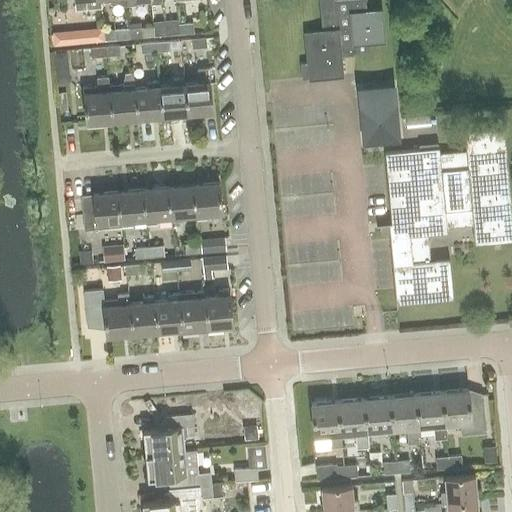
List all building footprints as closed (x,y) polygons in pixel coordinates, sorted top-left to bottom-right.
[(74,0),(76,9),(101,7),(100,2),(100,0),(74,0)] [(370,42),(385,41),(382,10),(367,11),(365,0),(319,0),(322,30),(306,32),(308,62),(300,63),(302,79),(343,75),(341,55),(371,52),(370,42)] [(193,23),(179,24),(180,34),(194,33),(193,23)] [(180,34),(179,24),(154,26),(155,37),(166,35),(180,34)] [(155,37),(154,26),(129,28),(130,38),(142,37),(154,36),(154,37),(155,37)] [(92,28),(78,29),(80,43),(94,42),(92,28)] [(130,38),(129,28),(114,30),(115,39),(130,38)] [(207,47),(206,37),(192,38),(192,48),(207,47)] [(181,40),(155,42),(156,51),(182,50),(181,40)] [(156,51),(155,42),(140,43),(142,53),(156,51)] [(119,45),(105,46),(106,57),(120,55),(119,45)] [(106,57),(105,46),(90,48),(91,58),(106,57)] [(55,51),(58,82),(71,81),(67,50),(55,51)] [(213,111),(210,75),(209,67),(198,68),(199,82),(185,83),(187,113),(213,111)] [(135,87),(134,73),(125,73),(123,83),(124,88),(110,90),(109,90),(112,120),(137,118),(135,87)] [(109,90),(110,90),(109,76),(97,77),(98,86),(83,87),(86,122),(112,120),(109,90)] [(185,83),(185,78),(174,79),(174,84),(160,85),(162,115),(187,113),(185,83)] [(160,85),(160,80),(149,81),(149,86),(135,87),(137,118),(162,115),(160,85)] [(362,91),(365,120),(393,118),(390,88),(362,91)] [(392,224),(381,225),(382,232),(390,232),(393,264),(397,304),(453,298),(450,259),(431,261),(428,234),(447,232),(447,227),(474,224),(476,243),(511,240),(511,205),(505,127),(465,131),(467,150),(440,152),(440,147),(385,152),(392,224)] [(220,182),(194,184),(197,214),(196,214),(197,220),(208,218),(207,213),(223,212),(220,182)] [(197,214),(194,184),(169,186),(172,216),(171,216),(172,222),(183,221),(182,215),(196,214),(197,214)] [(172,216),(169,186),(144,188),(147,219),(146,219),(147,224),(158,223),(157,218),(171,216),(172,216)] [(147,219),(144,188),(119,191),(121,221),(121,226),(133,225),(132,220),(146,219),(147,219)] [(121,221),(119,191),(93,193),(94,199),(82,200),(84,229),(108,227),(107,222),(121,221)] [(226,250),(225,236),(200,239),(201,252),(226,250)] [(201,252),(200,242),(185,243),(186,253),(201,252)] [(125,259),(123,244),(102,246),(104,261),(125,259)] [(165,255),(164,246),(149,247),(150,256),(165,255)] [(150,256),(149,247),(135,248),(136,257),(150,256)] [(92,252),(80,254),(81,264),(93,262),(92,252)] [(228,268),(226,255),(202,257),(204,278),(212,278),(211,269),(228,268)] [(190,269),(190,259),(176,260),(177,270),(190,269)] [(177,270),(176,260),(161,261),(162,271),(177,270)] [(140,273),(140,263),(123,265),(124,275),(140,273)] [(121,280),(120,265),(107,266),(108,281),(121,280)] [(129,303),(130,303),(128,292),(117,293),(118,298),(104,300),(103,288),(84,290),(87,326),(105,328),(106,335),(132,333),(129,303)] [(219,295),(205,296),(204,296),(207,326),(233,324),(230,288),(218,289),(219,295)] [(204,296),(205,296),(204,290),(179,293),(180,298),(179,298),(182,328),(207,326),(204,296)] [(180,298),(179,293),(168,294),(168,299),(155,300),(154,300),(157,331),(182,328),(179,298),(180,298)] [(154,300),(155,300),(154,295),(143,296),(143,301),(130,303),(129,303),(132,333),(157,331),(154,300)] [(483,393),(469,388),(442,391),(445,423),(446,423),(461,422),(462,434),(487,432),(483,393)] [(445,423),(442,391),(416,393),(419,426),(420,426),(434,424),(435,439),(447,438),(446,423),(445,423)] [(419,426),(416,393),(390,395),(393,428),(407,427),(408,443),(421,442),(420,426),(419,426)] [(393,428),(390,395),(364,398),(367,430),(393,428)] [(367,430),(364,398),(338,400),(341,433),(355,432),(357,448),(369,446),(367,430)] [(341,433),(338,400),(311,403),(314,435),(330,434),(332,446),(342,446),(341,433)] [(143,430),(145,454),(183,450),(182,435),(195,434),(193,413),(166,416),(168,427),(143,430)] [(245,438),(258,437),(257,425),(244,426),(245,438)] [(496,445),(483,446),(485,462),(498,461),(496,445)] [(198,473),(197,464),(196,449),(183,451),(183,450),(145,454),(148,478),(172,476),(173,488),(211,484),(210,471),(198,473)] [(461,454),(448,456),(449,468),(462,467),(461,454)] [(449,468),(448,456),(436,457),(437,469),(449,468)] [(409,459),(396,460),(397,472),(410,471),(409,459)] [(397,472),(396,460),(383,461),(384,473),(397,472)] [(345,477),(344,465),(337,466),(336,463),(316,465),(317,479),(345,477)] [(357,464),(344,465),(345,477),(358,476),(357,464)] [(255,479),(254,467),(234,469),(235,481),(255,479)] [(442,503),(447,503),(447,502),(477,499),(475,474),(445,477),(446,492),(441,492),(442,503)] [(213,496),(211,484),(173,488),(174,499),(142,502),(142,511),(180,511),(181,508),(201,506),(201,497),(213,496)] [(322,487),(324,511),(332,511),(355,510),(360,510),(358,499),(354,499),(352,484),(322,487)] [(403,493),(405,507),(415,506),(413,492),(403,493)] [(386,494),(388,508),(398,507),(396,493),(386,494)] [(478,511),(477,499),(447,502),(447,503),(447,511),(478,511)]
